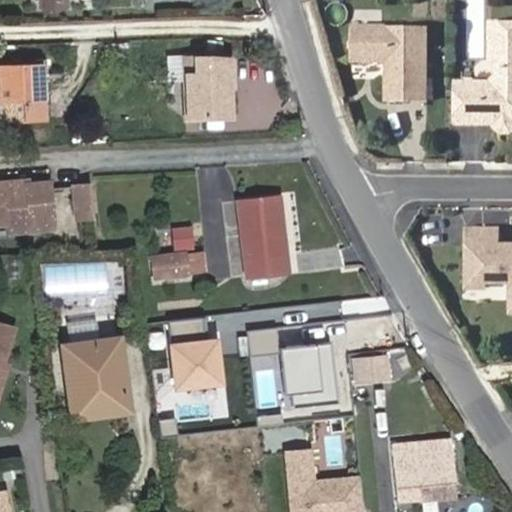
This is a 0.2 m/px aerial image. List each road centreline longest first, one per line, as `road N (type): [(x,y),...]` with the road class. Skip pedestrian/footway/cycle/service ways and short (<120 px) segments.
road 1 (residential): [(511,435),(370,190)]
road 2 (residential): [(370,190),(292,0)]
road 3 (residential): [(511,189),(370,190)]
